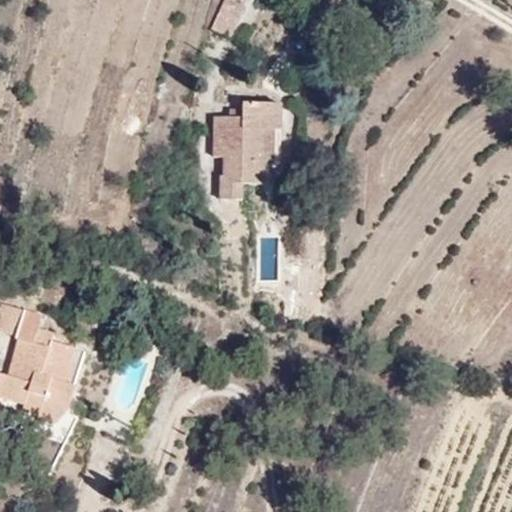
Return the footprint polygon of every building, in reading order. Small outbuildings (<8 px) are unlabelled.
[(239,2),(234,0),(206,0),(198,18),(226,30),(239,2)] [(276,158),(280,98),(241,95),(240,108),(212,106),(209,151),(220,152),(218,169),(215,168),(213,195),(242,197),(243,179),(263,181),(264,158),(276,158)] [(0,331),(17,338),(29,306),(3,299),(0,310),(0,331)] [(0,409),(1,410),(27,344),(33,308),(29,306),(17,338),(22,339),(13,364),(7,362),(4,371),(0,369),(0,409)] [(31,417),(57,329),(46,325),(48,314),(33,308),(27,344),(4,400),(24,408),(22,415),(31,417)] [(71,381),(81,349),(54,341),(31,417),(30,421),(44,425),(58,408),(68,411),(76,388),(78,384),(71,381)] [(74,414),(83,386),(78,384),(76,388),(68,411),(74,414)] [(57,439),(68,411),(58,408),(44,425),(39,433),(57,439)] [(63,441),(84,417),(74,414),(68,411),(57,439),(63,441)]
